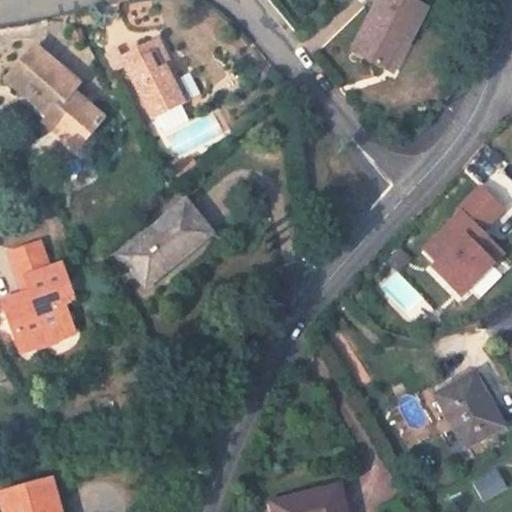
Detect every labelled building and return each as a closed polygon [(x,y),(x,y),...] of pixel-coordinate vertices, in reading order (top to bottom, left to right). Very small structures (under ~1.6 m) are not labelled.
[(409,42),(427,8),(412,0),(380,0),(352,52),(384,70),(401,37),(409,42)] [(77,43),(84,39),(79,28),(71,32),(77,43)] [(392,74),(409,42),(401,37),(384,70),(392,74)] [(170,65),(157,40),(122,57),(153,120),(183,106),(183,105),(200,96),(189,75),(177,81),(172,83),(164,68),(170,65)] [(80,85),(35,47),(7,80),(44,113),(48,109),(53,113),(45,123),(60,136),(65,130),(82,144),(104,119),(73,93),(80,85)] [(170,65),(164,68),(172,83),(177,81),(170,65)] [(77,150),(82,144),(65,130),(60,136),(77,150)] [(176,162),(168,166),(176,179),(196,166),(190,157),(178,165),(176,162)] [(466,295),(501,260),(480,239),(510,210),(484,184),(419,248),(466,295)] [(122,257),(146,287),(210,235),(185,204),(122,257)] [(40,243),(9,254),(19,282),(25,280),(30,292),(24,295),(2,302),(14,333),(20,331),(27,352),(69,337),(59,308),(64,306),(75,302),(62,265),(49,270),(40,243)] [(24,295),(30,292),(25,280),(19,282),(24,295)] [(64,306),(59,308),(69,337),(75,335),(64,306)] [(21,355),(27,352),(20,331),(14,333),(21,355)] [(466,449),(503,428),(489,402),(493,400),(478,374),(436,397),(466,449)] [(482,498),(506,488),(499,471),(475,480),(482,498)] [(60,511),(52,481),(0,494),(0,495),(4,511),(60,511)] [(343,511),(338,488),(272,504),(274,511),(343,511)]
